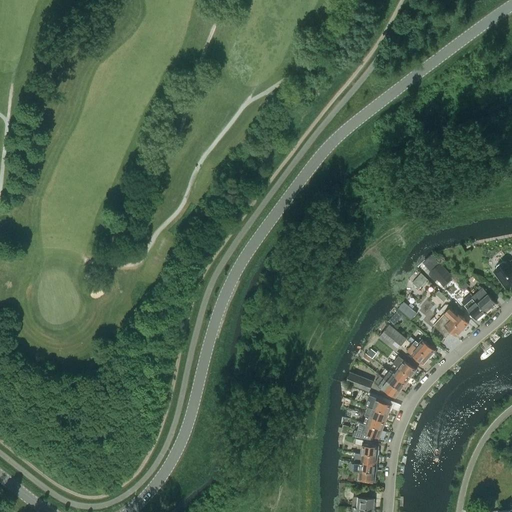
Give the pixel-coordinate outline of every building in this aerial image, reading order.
[(495,271),(507,287),(511,283),(511,261),(511,262),(510,261),(508,262),(504,261),(498,266),(497,270),(495,271)] [(453,278),(440,263),(430,272),(432,274),(430,276),(435,281),(437,279),(443,286),(453,278)] [(413,279),(417,286),(428,280),(424,272),(413,279)] [(483,287),(473,296),(486,312),(497,303),(483,287)] [(441,292),(437,296),(443,301),(447,298),(441,292)] [(478,319),(486,312),(473,296),(471,295),(463,301),(466,304),(464,306),(467,310),(469,308),(478,319)] [(403,301),(397,308),(410,319),(414,314),(410,311),(412,309),(403,301)] [(441,308),(464,329),(470,322),(458,311),(457,312),(446,302),(441,308)] [(464,329),(441,308),(440,310),(443,313),(433,325),(445,336),(451,330),(458,336),(464,329)] [(393,316),(388,321),(393,325),(398,320),(393,316)] [(407,338),(389,324),(378,337),(396,351),(407,338)] [(414,343),(430,356),(436,349),(423,338),(420,342),(417,340),(414,343)] [(430,356),(414,343),(412,346),(415,348),(411,353),(424,363),(430,356)] [(371,348),(367,354),(372,358),(377,353),(371,348)] [(365,353),(363,356),(370,362),(372,358),(367,354),(365,353)] [(399,366),(398,366),(412,376),(418,368),(404,358),(399,355),(394,362),(399,366)] [(390,371),(407,383),(412,376),(398,366),(395,371),(391,369),(390,371)] [(373,380),(350,371),(345,382),(369,392),(373,380)] [(385,378),(401,390),(407,383),(390,371),(385,378)] [(401,390),(385,378),(379,385),(396,397),(401,390)] [(370,395),(368,399),(367,399),(365,404),(390,413),(393,404),(378,399),(378,398),(370,395)] [(365,414),(386,421),(390,413),(365,404),(365,405),(368,406),(365,414)] [(368,424),(383,430),(386,421),(365,414),(364,414),(366,415),(365,416),(371,418),(368,424)] [(383,430),(368,424),(359,421),(354,435),(371,438),(373,435),(380,438),(383,430)] [(358,453),(378,454),(379,445),(363,444),(364,439),(356,438),(355,444),(358,444),(358,453)] [(357,461),(378,463),(378,454),(358,453),(357,461)] [(361,471),(377,472),(378,463),(357,461),(357,464),(361,464),(361,471)] [(377,472),(361,471),(360,480),(376,481),(377,472)] [(351,506),(374,508),(375,497),(359,496),(359,497),(352,496),(351,506)]
